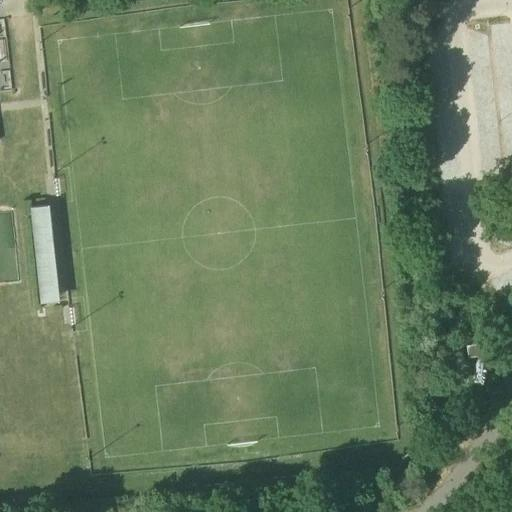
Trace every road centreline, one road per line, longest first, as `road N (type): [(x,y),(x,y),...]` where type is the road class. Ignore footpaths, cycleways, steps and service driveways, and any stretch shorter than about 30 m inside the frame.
road 1 (unclassified): [(511,261),(486,259),(478,245),(455,39),(477,10),(511,5)]
road 2 (residential): [(511,405),(432,511)]
